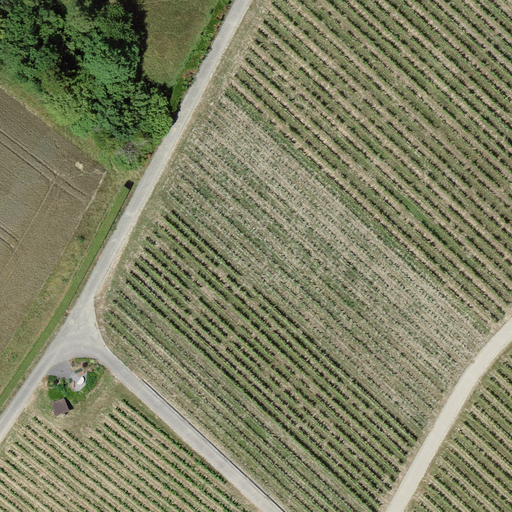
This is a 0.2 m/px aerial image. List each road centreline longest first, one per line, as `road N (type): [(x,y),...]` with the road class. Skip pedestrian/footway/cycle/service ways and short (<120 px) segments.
road 1 (track): [(0,435),(76,328),(164,137),(243,0)]
road 2 (track): [(76,328),(268,511)]
road 3 (track): [(511,360),(400,511)]
